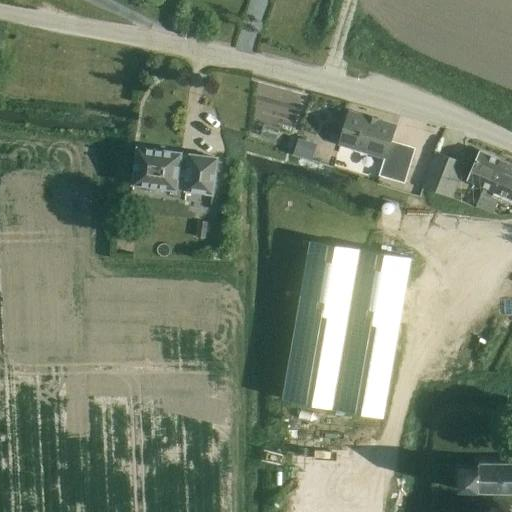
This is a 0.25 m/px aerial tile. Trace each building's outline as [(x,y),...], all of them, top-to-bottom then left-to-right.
[(368,115),(351,109),(340,144),(384,158),(379,175),(405,183),(415,148),(391,140),(396,124),(379,118),(368,114),(368,115)] [(312,160),(317,144),(298,138),(293,154),(312,160)] [(137,147),(132,184),(178,190),(178,189),(184,189),(184,190),(214,194),(218,157),(188,153),(188,154),(183,153),(183,152),(137,147)] [(448,195),(461,162),(438,151),(424,185),(448,195)] [(511,163),(501,159),(481,151),(469,180),(485,187),(476,207),(485,210),(492,213),(501,193),(511,198),(511,197),(511,163)] [(198,220),(196,237),(206,238),(208,222),(198,220)] [(310,239),(282,400),(338,409),(384,417),(384,416),(411,257),(310,239)] [(511,461),(481,462),(481,469),(460,468),(459,490),(480,491),(480,492),(511,492),(511,461)]
